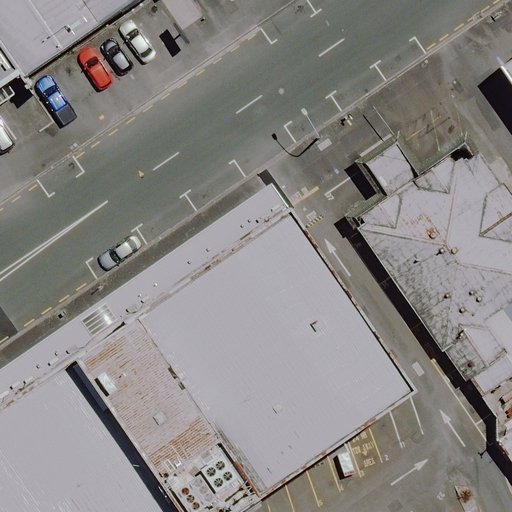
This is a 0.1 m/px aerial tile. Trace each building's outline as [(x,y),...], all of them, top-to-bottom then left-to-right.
[(0,0),(0,35),(26,73),(131,0),(0,0)] [(0,35),(0,90),(26,73),(0,35)] [(511,42),(474,67),(511,123),(511,42)] [(382,144),(345,168),(359,188),(328,209),(511,478),(511,244),(508,247),(434,138),(395,164),(382,144)] [(249,511),(424,394),(279,182),(0,371),(0,511),(249,511)]
